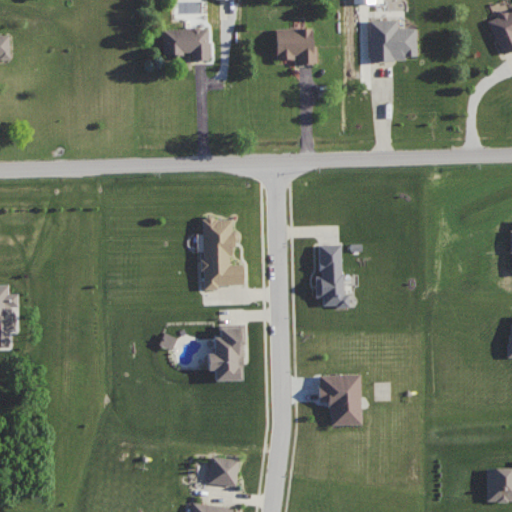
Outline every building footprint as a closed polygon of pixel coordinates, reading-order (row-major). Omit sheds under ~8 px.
[(511,6),(497,12),(498,15),(487,19),(501,53),(511,48),(511,6)] [(368,18),(369,59),(416,57),(415,26),(397,27),(397,17),(368,18)] [(163,27),(163,53),(191,53),(191,58),(210,58),(209,26),(163,27)] [(275,58),(296,58),(296,63),(314,62),(314,26),(275,26),(275,58)] [(9,33),(0,33),(0,56),(9,56),(9,33)] [(242,282),(241,262),(231,262),(231,216),(201,216),(201,269),(202,269),(203,286),(216,286),(216,282),(242,282)] [(318,242),(318,273),(314,273),(315,295),(321,295),(321,304),(348,304),(348,292),(342,292),(341,242),(318,242)] [(0,343),(8,343),(8,327),(16,327),(16,291),(7,291),(7,282),(0,282),(0,343)] [(214,378),(243,377),(242,322),(218,323),(218,334),(212,334),(213,350),(206,351),(207,368),(213,368),(214,378)] [(359,372),(317,373),(318,399),(328,399),(328,423),(360,422),(359,372)] [(207,480),(235,484),(238,458),(211,454),(207,480)] [(511,465),(485,466),(486,499),(511,499),(511,465)] [(231,511),(232,504),(188,500),(187,511),(231,511)]
